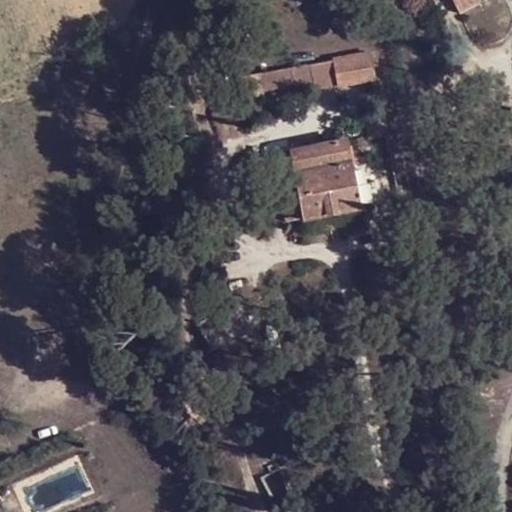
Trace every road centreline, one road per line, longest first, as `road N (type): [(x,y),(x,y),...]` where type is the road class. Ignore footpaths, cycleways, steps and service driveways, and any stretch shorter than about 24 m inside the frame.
road 1 (track): [(178,511),(107,405),(81,302),(82,237),(150,0)]
road 2 (track): [(239,224),(198,242),(190,267),(193,352),(261,511)]
road 3 (track): [(169,0),(224,172)]
